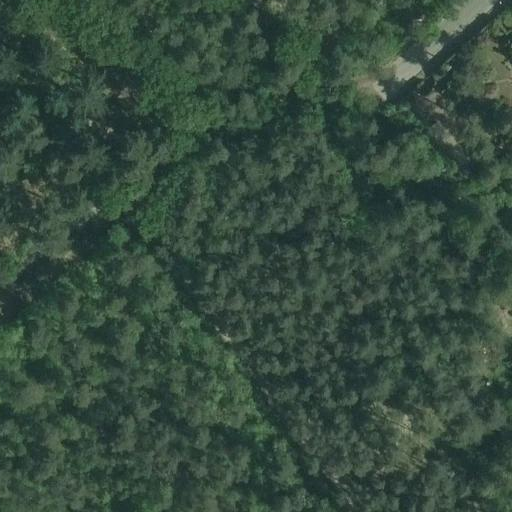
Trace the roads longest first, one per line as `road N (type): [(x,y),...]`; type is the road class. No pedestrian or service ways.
road 1 (track): [(352,511),(118,190)]
road 2 (track): [(193,139),(0,284)]
road 3 (track): [(193,139),(28,0)]
road 4 (track): [(193,139),(390,80)]
road 5 (track): [(289,0),(390,80)]
road 6 (track): [(390,80),(484,0)]
